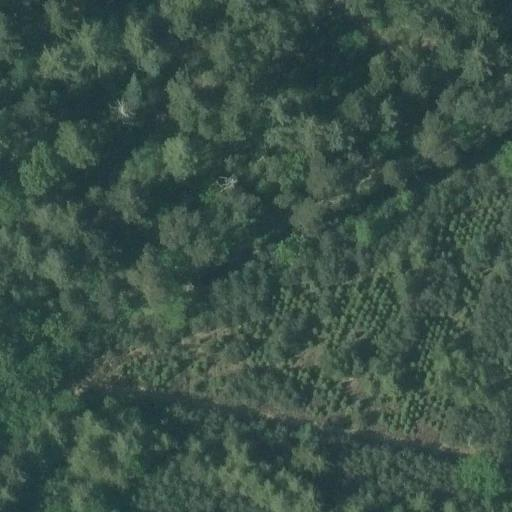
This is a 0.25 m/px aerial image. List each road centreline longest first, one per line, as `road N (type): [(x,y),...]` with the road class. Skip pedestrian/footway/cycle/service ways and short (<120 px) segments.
road 1 (track): [(0,407),(59,387),(93,386),(511,462)]
road 2 (unknown): [(511,112),(376,45),(336,0)]
